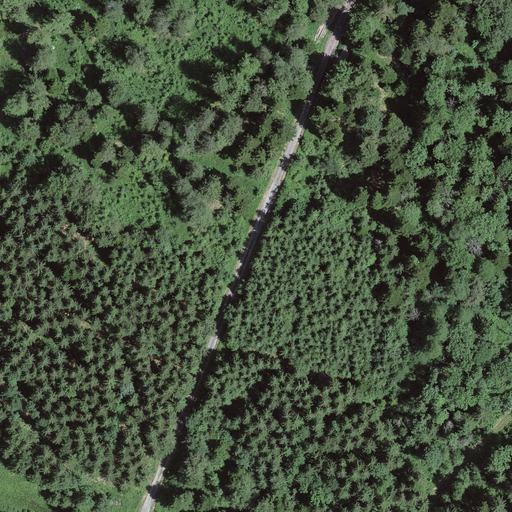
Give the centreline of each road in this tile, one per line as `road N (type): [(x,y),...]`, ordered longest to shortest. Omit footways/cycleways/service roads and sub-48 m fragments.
road 1 (track): [(138,511),(153,457),(249,264),(300,96),(344,0)]
road 2 (track): [(511,411),(430,511)]
